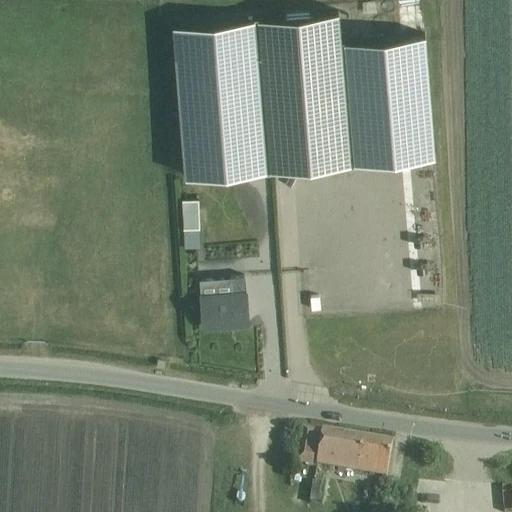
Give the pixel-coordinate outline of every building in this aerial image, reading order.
[(339,10),(254,17),(266,168),(354,161),(344,40),(344,38),(341,38),(339,10)] [(254,17),(174,23),(186,175),(266,168),(254,17)] [(344,40),(354,161),(434,155),(424,34),(344,40)] [(197,199),(182,200),(183,228),(199,227),(197,199)] [(248,323),(247,303),(246,289),(244,274),(231,275),(232,293),(200,296),(203,326),(248,323)] [(302,429),(296,465),(386,480),(392,443),(320,431),(320,432),(302,429)] [(322,507),(325,485),(312,483),(309,505),(322,507)]
